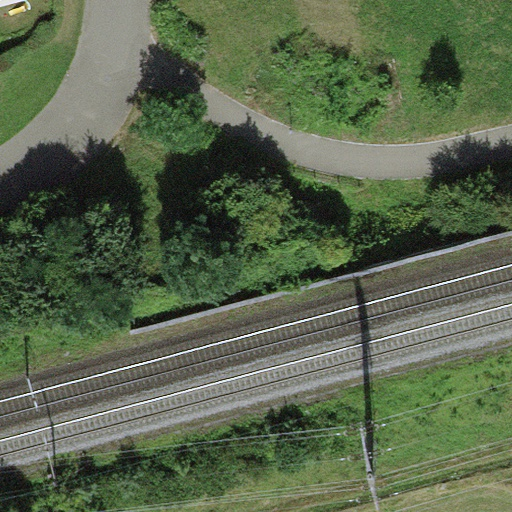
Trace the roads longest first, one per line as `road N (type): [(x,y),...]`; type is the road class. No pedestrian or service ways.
road 1 (track): [(511,149),(373,166),(259,134),(185,77),(127,48)]
road 2 (track): [(119,0),(127,48),(83,126),(0,177)]
